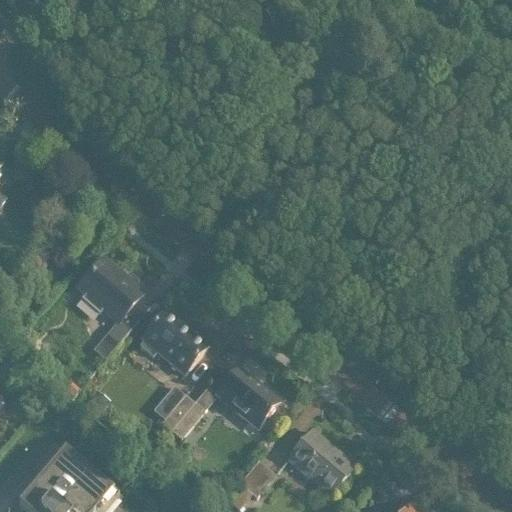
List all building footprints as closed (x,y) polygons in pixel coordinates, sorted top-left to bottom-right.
[(126,314),(143,294),(133,285),(135,282),(127,275),(125,278),(102,258),(76,288),(84,295),(81,298),(80,299),(98,315),(99,314),(99,313),(101,310),(116,323),(105,335),(117,345),(137,323),(126,314)] [(184,375),(206,348),(164,313),(141,340),(144,342),(140,347),(152,357),(156,352),(184,375)] [(238,370),(217,396),(252,425),(257,429),(278,403),(273,399),(238,370)] [(71,399),(79,389),(70,381),(62,391),(71,399)] [(154,413),(163,421),(184,396),(175,388),(154,413)] [(108,402),(95,391),(83,406),(97,417),(108,402)] [(170,432),(180,440),(203,412),(184,396),(163,421),(161,424),(170,432)] [(287,461),(330,497),(355,467),(312,431),(287,461)] [(105,511),(118,498),(75,462),(63,452),(17,506),(24,511),(105,511)] [(237,511),(250,495),(256,500),(275,477),(258,462),(239,485),(226,501),(237,511)]
